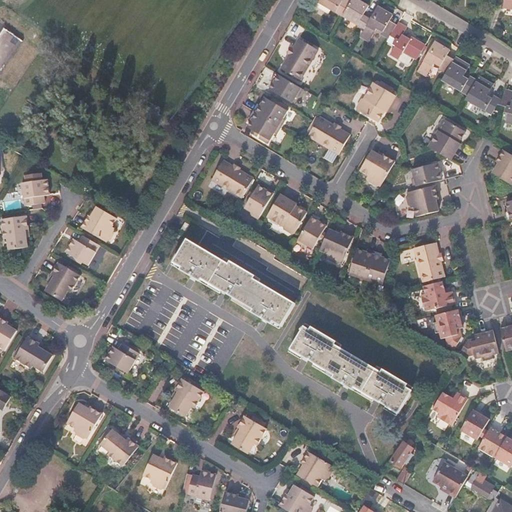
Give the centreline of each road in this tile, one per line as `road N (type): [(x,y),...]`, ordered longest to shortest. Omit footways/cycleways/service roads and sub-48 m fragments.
road 1 (residential): [(80,340),(213,126)]
road 2 (residential): [(71,372),(266,490),(261,511)]
road 3 (residential): [(332,198),(394,234),(470,215),(463,185),(483,150)]
road 4 (residential): [(213,126),(287,0)]
road 5 (residential): [(213,126),(332,198)]
road 6 (residential): [(0,487),(71,372)]
